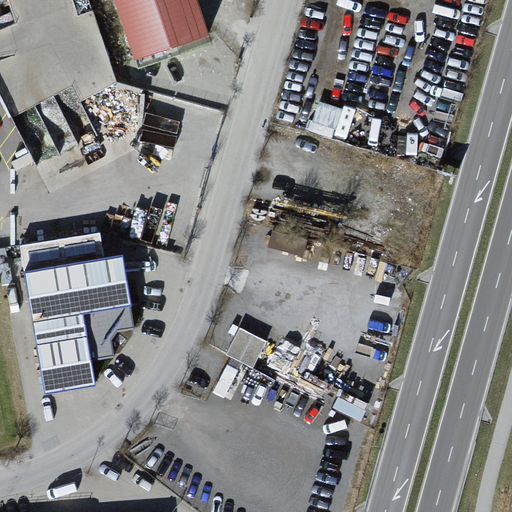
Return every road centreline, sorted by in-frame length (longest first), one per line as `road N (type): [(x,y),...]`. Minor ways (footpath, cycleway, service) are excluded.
road 1 (residential): [(0,483),(51,472),(115,435),(167,368),(214,273),(288,0)]
road 2 (primary): [(511,49),(381,511)]
road 3 (primary): [(433,511),(511,227)]
